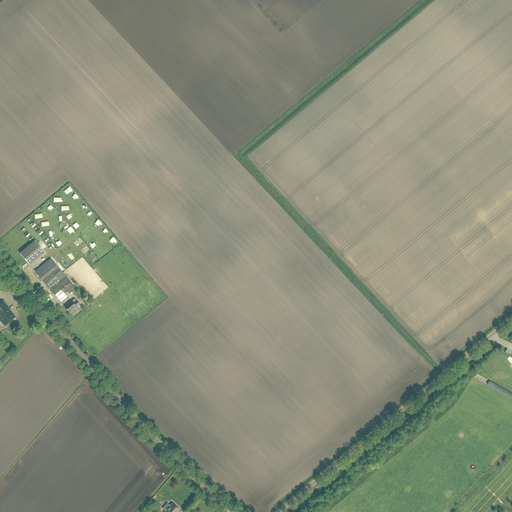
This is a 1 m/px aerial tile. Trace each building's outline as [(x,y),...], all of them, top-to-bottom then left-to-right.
[(45,252),(35,240),(20,253),(29,265),(45,252)] [(74,286),(51,258),(35,271),(61,303),(68,297),(65,293),(74,286)] [(80,305),(75,298),(72,301),(69,303),(65,307),(69,312),(76,307),(77,307),(80,305)] [(8,307),(2,300),(0,302),(0,319),(2,323),(3,322),(5,325),(15,317),(7,308),(8,307)] [(511,393),(490,381),(487,385),(511,399),(511,393)]
